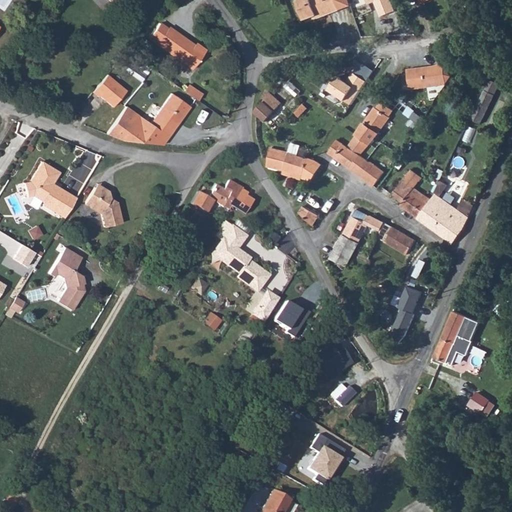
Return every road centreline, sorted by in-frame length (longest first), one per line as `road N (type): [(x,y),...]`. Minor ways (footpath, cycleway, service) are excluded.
road 1 (track): [(192,159),(185,192),(28,478),(33,511)]
road 2 (unclassified): [(246,136),(253,162),(370,355),(407,389)]
road 3 (unclassified): [(511,145),(407,389)]
road 4 (unclassified): [(0,104),(144,155),(192,159),(246,136)]
road 5 (residential): [(249,60),(426,40),(499,18)]
